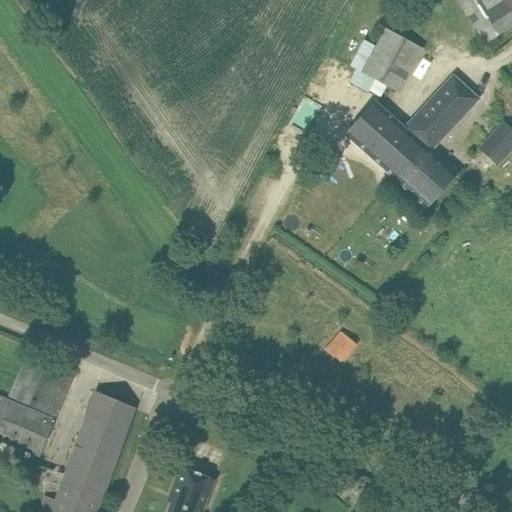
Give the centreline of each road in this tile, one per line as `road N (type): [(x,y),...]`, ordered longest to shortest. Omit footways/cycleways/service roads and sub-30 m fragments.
road 1 (unclassified): [(504,511),(177,390)]
road 2 (unclassified): [(0,319),(177,390)]
road 3 (unclassified): [(120,511),(153,426),(177,390)]
